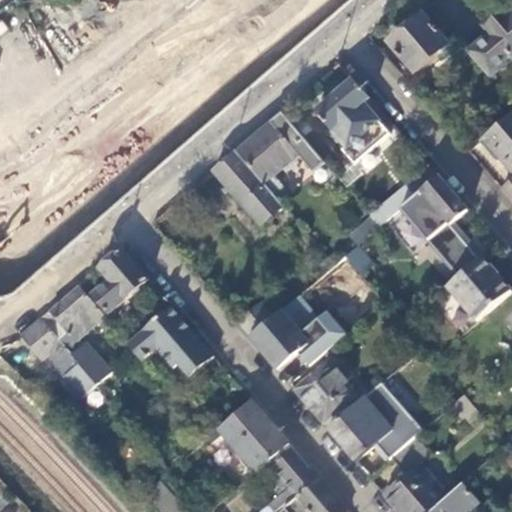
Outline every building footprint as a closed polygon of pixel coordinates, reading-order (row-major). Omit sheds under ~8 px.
[(511,6),(487,27),(492,33),(469,53),(490,77),(511,58),(511,6)] [(451,46),(442,35),(425,14),(390,44),(391,44),(417,75),(438,57),(443,62),(452,54),(447,49),(451,46)] [(451,46),(458,40),(449,29),(442,35),(451,46)] [(365,106),(372,100),(355,81),(318,113),(348,148),(344,151),(356,166),(391,135),(365,106)] [(283,113),(238,151),(278,198),(287,190),(275,176),(300,155),(313,171),(324,162),(283,113)] [(511,116),(485,139),(511,169),(511,116)] [(278,198),(238,151),(214,171),(262,226),(285,207),(278,198)] [(440,178),(430,167),(408,186),(417,197),(440,178)] [(465,207),(440,178),(417,197),(410,203),(401,210),(427,241),(459,279),(481,260),(484,257),(456,223),(469,212),(465,207)] [(214,194),(203,180),(183,198),(194,211),(214,194)] [(511,182),(502,190),(511,201),(511,182)] [(382,206),(392,218),(401,210),(410,203),(417,197),(408,186),(407,185),(382,206)] [(382,227),(392,218),(382,206),(371,215),(382,227)] [(150,280),(124,249),(100,269),(110,281),(94,294),(111,314),(150,280)] [(369,269),(354,251),(346,257),(361,275),(369,269)] [(502,279),(484,257),(481,260),(459,279),(449,287),(479,322),(508,296),(497,283),(502,279)] [(301,297),(336,266),(329,258),(312,272),(315,275),(292,295),(297,300),(301,297)] [(385,303),(399,318),(407,310),(394,295),(385,303)] [(347,335),(328,312),(320,319),(301,297),(297,300),(275,319),(252,339),(268,357),(280,371),(300,354),(310,367),(347,335)] [(238,323),(252,339),(275,319),(261,303),(238,323)] [(215,357),(173,308),(128,345),(142,362),(158,348),(175,368),(179,364),(191,378),(215,357)] [(309,405),(325,424),(358,395),(347,382),(353,377),(343,366),(337,370),(329,361),(295,390),(309,405)] [(346,450),(362,469),(370,460),(365,454),(379,443),(390,460),(392,459),(411,442),(415,438),(423,431),(383,384),(328,428),(346,450)] [(466,421),(477,412),(464,396),(453,405),(466,421)] [(257,473),(290,446),(265,416),(253,402),(220,430),(257,473)] [(385,495),(399,511),(432,511),(448,498),(420,465),(430,456),(415,438),(411,442),(392,459),(407,476),(385,495)] [(511,451),(509,448),(506,445),(500,451),(511,465),(511,451)] [(281,511),(284,510),(320,481),(305,463),(294,451),(274,468),(292,490),(265,511),(281,511)] [(347,511),(345,509),(320,481),(284,510),(284,511),(347,511)] [(185,511),(159,482),(142,496),(156,511),(185,511)] [(471,511),(480,505),(462,485),(448,498),(432,511),(471,511)]
